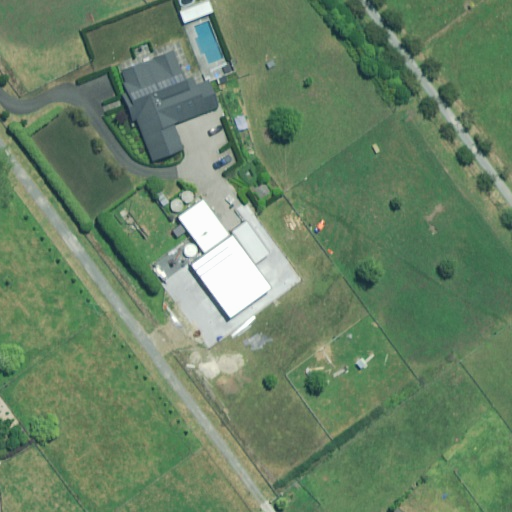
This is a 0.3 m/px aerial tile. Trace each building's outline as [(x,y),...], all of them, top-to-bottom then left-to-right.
[(198,2),(197,0),(176,0),(180,9),(198,2)] [(215,109),(205,82),(198,85),(193,73),(181,78),(172,53),(117,73),(123,88),(119,90),(131,122),(135,120),(151,162),(182,150),(173,125),(215,109)] [(196,200),(188,189),(168,204),(176,215),(196,200)] [(226,237),(200,201),(177,218),(203,253),(226,237)] [(267,254),(244,223),(230,233),(253,265),(267,254)] [(476,482),(469,486),(488,511),(507,511),(509,511),(496,494),(489,500),(476,482)]
